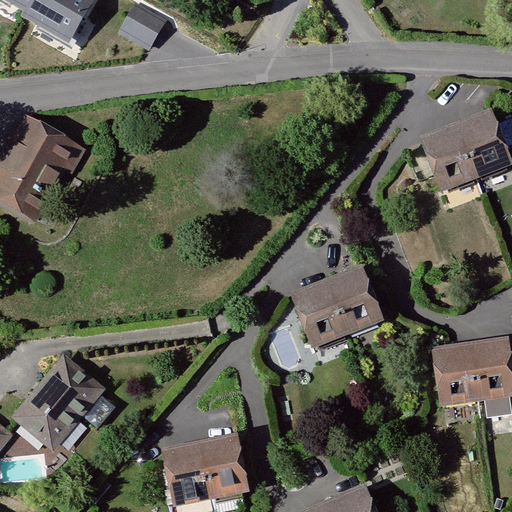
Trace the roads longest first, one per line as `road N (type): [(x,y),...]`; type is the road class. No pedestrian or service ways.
road 1 (residential): [(0,96),(254,63)]
road 2 (residential): [(420,58),(419,85),(403,111),(320,212)]
road 3 (residential): [(254,63),(376,56)]
